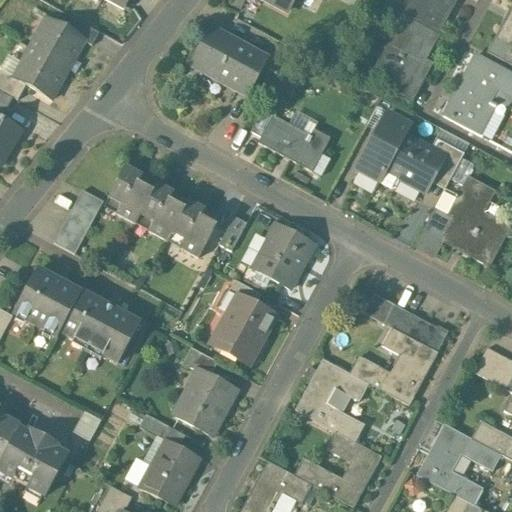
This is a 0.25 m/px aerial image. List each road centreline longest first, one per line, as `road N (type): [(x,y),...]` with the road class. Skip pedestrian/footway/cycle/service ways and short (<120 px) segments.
road 1 (residential): [(356,228),(199,511)]
road 2 (residential): [(356,228),(107,89)]
road 3 (residential): [(511,315),(356,228)]
road 4 (residential): [(107,89),(0,228)]
